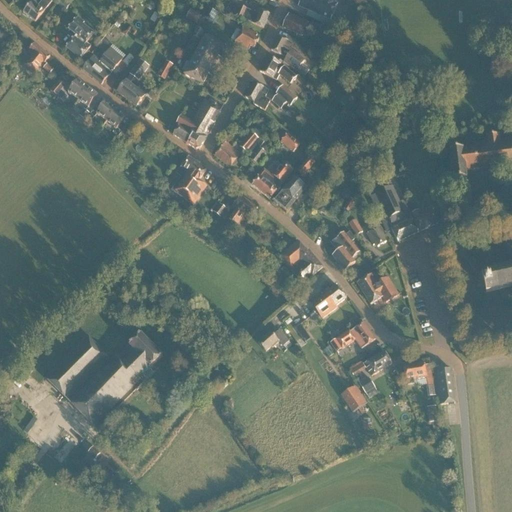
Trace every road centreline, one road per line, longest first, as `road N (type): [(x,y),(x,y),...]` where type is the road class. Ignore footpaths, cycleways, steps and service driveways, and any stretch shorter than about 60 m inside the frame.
road 1 (residential): [(440,354),(382,334),(306,242),(201,159)]
road 2 (residential): [(201,159),(0,12)]
road 3 (residential): [(201,159),(285,0)]
road 4 (unclassified): [(471,511),(459,372),(440,354)]
